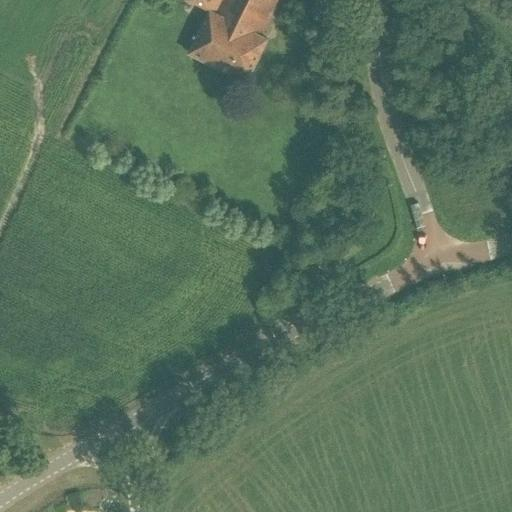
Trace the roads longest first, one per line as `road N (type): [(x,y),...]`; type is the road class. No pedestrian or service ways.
road 1 (secondary): [(104,438),(436,257)]
road 2 (unclassified): [(436,257),(382,91),(381,0)]
road 3 (secondary): [(0,501),(104,438)]
